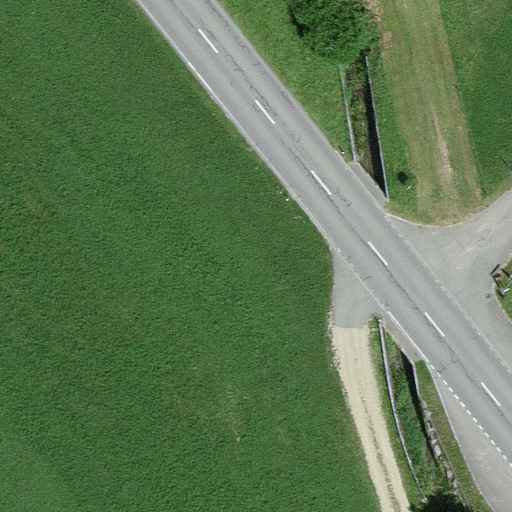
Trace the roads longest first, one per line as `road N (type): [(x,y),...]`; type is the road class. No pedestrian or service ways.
road 1 (secondary): [(175,0),(421,307)]
road 2 (secondary): [(421,307),(511,419)]
road 3 (residential): [(511,212),(421,307)]
